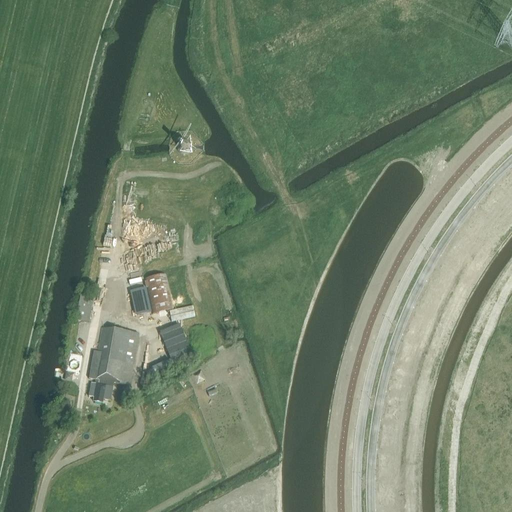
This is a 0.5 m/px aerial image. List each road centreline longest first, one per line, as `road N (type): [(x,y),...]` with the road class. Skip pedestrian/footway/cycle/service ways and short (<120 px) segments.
road 1 (unclassified): [(511,143),(443,217),(395,304),(361,412),(357,511)]
road 2 (unclassified): [(372,511),(379,404),(406,314),(459,217),(511,161)]
road 3 (track): [(38,511),(77,425),(107,246),(169,237)]
